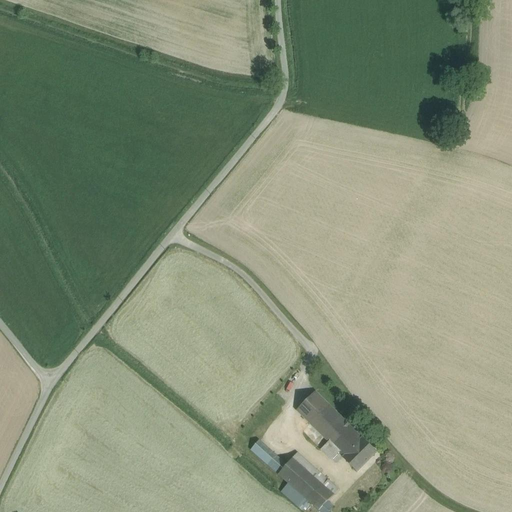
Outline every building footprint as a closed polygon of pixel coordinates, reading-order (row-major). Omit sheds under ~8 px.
[(316,392),(297,411),(310,424),(329,405),(316,392)] [(362,439),(329,405),(310,424),(328,442),(339,453),(344,457),(362,439)] [(344,457),(343,458),(357,472),(377,452),(363,438),(362,439),(344,457)] [(286,466),(259,441),(250,451),(278,475),(286,466)] [(339,453),(328,442),(321,450),(332,461),(339,453)] [(339,491),(297,454),(286,466),(278,475),(288,484),(309,503),(319,511),(328,502),(339,491)] [(309,503),(288,484),(281,492),(303,510),(309,503)] [(328,502),(319,511),(320,511),(328,511),(333,507),(328,502)]
